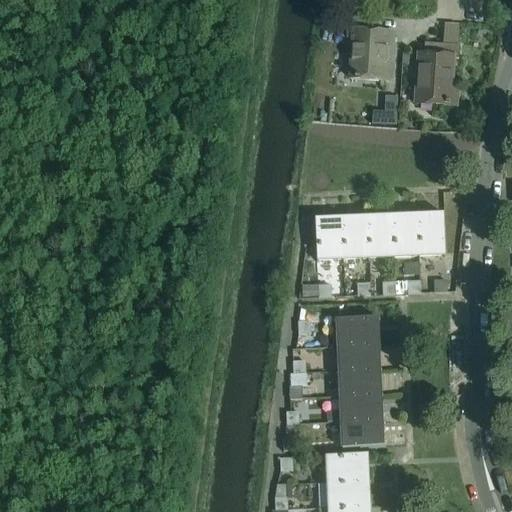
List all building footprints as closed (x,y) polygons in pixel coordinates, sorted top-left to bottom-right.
[(454,34),(471,35),(472,17),(455,16),(454,34)] [(386,52),(392,52),(393,35),(353,33),(350,81),(390,83),(390,82),(384,81),(386,52)] [(459,47),(442,46),(434,45),(433,65),(418,64),(415,104),(455,107),(455,106),(449,106),(452,60),(458,60),(459,47)] [(372,113),(371,125),(395,126),(395,114),(372,113)] [(417,216),(418,259),(444,258),(443,215),(417,216)] [(393,260),(418,259),(417,216),(391,217),(393,260)] [(368,261),(393,260),(391,217),(366,218),(368,261)] [(343,262),(368,261),(366,218),(341,219),(343,262)] [(317,263),(343,262),(341,219),(315,220),(317,263)] [(419,284),(418,284),(418,278),(408,279),(408,284),(407,284),(407,296),(420,296),(419,284)] [(434,295),(446,295),(446,283),(433,283),(434,295)] [(382,285),(382,297),(395,297),(394,285),(382,285)] [(357,298),(370,298),(369,286),(357,286),(357,298)] [(331,288),(318,288),(319,300),(331,299),(331,288)] [(337,349),(381,347),(380,321),(336,323),(337,349)] [(298,337),(295,350),(333,349),(332,337),(322,337),(322,322),(298,324),(298,337)] [(338,374),(382,372),(381,347),(337,349),(338,374)] [(292,376),(305,376),(304,363),(291,363),(292,376)] [(339,399),(383,397),(382,372),(338,374),(339,399)] [(289,389),(288,389),(288,402),(302,401),(301,389),(306,389),(306,376),(305,376),(292,376),(289,376),(289,389)] [(340,424),(384,422),(383,397),(339,399),(340,424)] [(297,414),(285,414),(286,427),(298,426),(297,414)] [(384,422),(340,424),(341,450),(385,449),(384,422)] [(308,431),(295,432),(296,445),(309,444),(308,431)] [(283,453),(295,452),(294,440),(282,441),(283,453)] [(327,486),(371,484),(369,458),(326,460),(327,486)] [(279,461),(279,474),(291,473),(291,461),(279,461)] [(328,511),(372,509),(371,484),(327,486),(328,511)] [(274,511),(287,511),(287,500),(290,499),(290,487),(276,487),(274,500),(274,511)]
